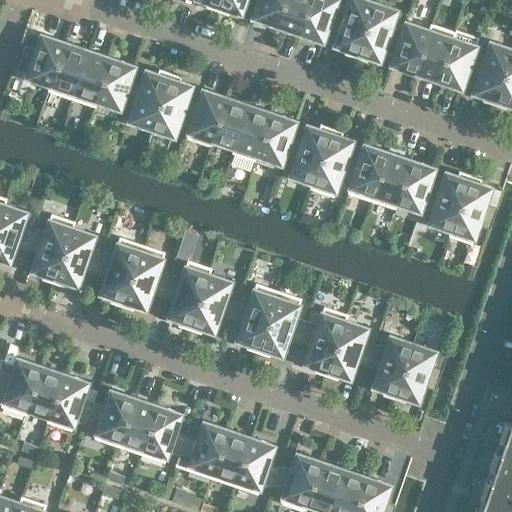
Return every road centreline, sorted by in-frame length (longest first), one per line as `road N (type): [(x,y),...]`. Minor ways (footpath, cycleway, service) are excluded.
road 1 (residential): [(511,149),(59,0),(23,0),(0,65)]
road 2 (residential): [(0,300),(446,458)]
road 3 (residential): [(446,458),(511,266)]
